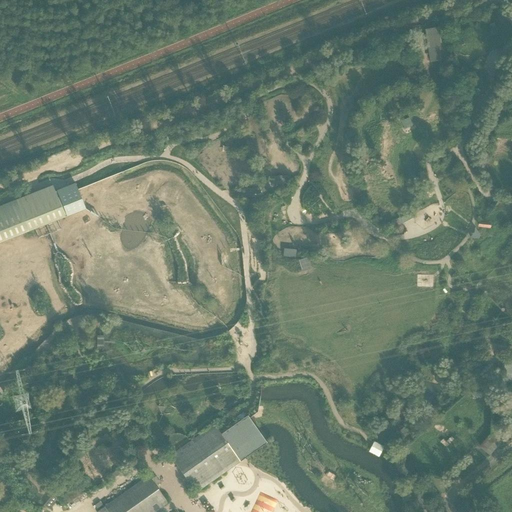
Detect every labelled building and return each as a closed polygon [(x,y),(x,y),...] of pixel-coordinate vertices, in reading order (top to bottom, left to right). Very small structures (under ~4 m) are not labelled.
[(435,27),(425,28),(425,30),(426,41),(428,53),(429,61),(435,61),(442,60),(438,26),(435,27)] [(409,117),(400,121),(404,130),(413,126),(409,117)] [(306,131),(304,127),(302,128),(298,131),(296,132),(300,139),(308,134),(306,131)] [(57,181),(62,179),(61,176),(67,173),(68,176),(74,173),(71,166),(54,174),(57,181)] [(285,173),(270,174),(271,177),(271,184),(277,184),(286,183),(286,176),(285,173)] [(52,186),(0,206),(0,242),(44,225),(64,217),(86,209),(78,190),(76,184),(55,193),(53,189),(52,186)] [(260,193),(260,186),(250,186),(243,187),(243,194),(260,193)] [(398,205),(391,214),(398,220),(400,218),(404,213),(406,211),(398,205)] [(476,227),(475,226),(475,228),(474,230),(473,232),(472,234),(470,236),(468,237),(471,237),(478,238),(480,234),(477,229),(476,227)] [(295,249),(283,248),(282,257),(294,258),(295,251),(295,249)] [(330,264),(304,264),(304,273),(330,273),(330,269),(330,264)] [(511,320),(511,310),(508,306),(501,312),(495,317),(504,327),(511,321),(511,320)] [(503,366),(502,380),(502,383),(511,384),(511,360),(504,359),(504,361),(504,364),(503,366)] [(72,379),(66,386),(69,389),(72,385),(78,380),(77,369),(72,370),(72,379)] [(474,392),(470,392),(473,400),(482,398),(480,392),(474,392)] [(214,425),(169,456),(176,466),(178,468),(182,474),(184,477),(190,486),(196,493),(228,471),(236,465),(237,464),(240,462),(267,444),(247,416),(221,435),(217,429),(215,427),(214,425)] [(406,431),(403,428),(396,434),(399,437),(406,431)] [(501,441),(493,434),(480,447),(489,456),(501,441)] [(371,445),(368,451),(378,457),(382,450),(383,448),(384,447),(382,446),(375,442),(374,442),(373,441),(373,442),(371,445)] [(52,476),(47,476),(48,479),(49,480),(49,482),(51,490),(52,492),(52,494),(60,492),(60,489),(60,487),(57,480),(55,477),(54,476),(52,476)] [(155,511),(167,503),(148,476),(97,511),(155,511)] [(271,511),(277,499),(259,492),(250,511),(271,511)] [(49,510),(58,498),(52,494),(49,498),(43,505),(46,507),(49,510)]
